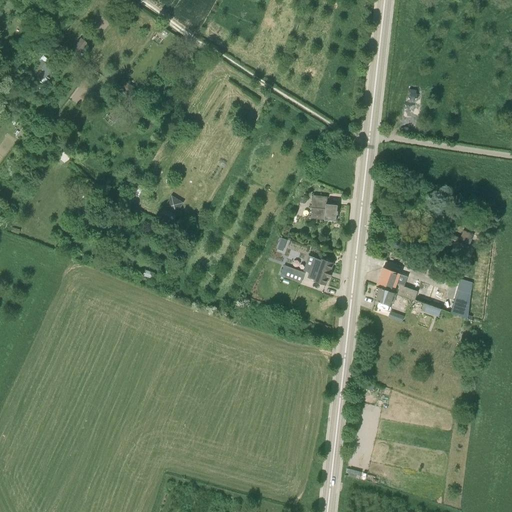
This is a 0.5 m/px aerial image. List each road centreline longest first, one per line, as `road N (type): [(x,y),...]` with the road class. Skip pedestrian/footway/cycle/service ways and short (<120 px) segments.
road 1 (tertiary): [(326,511),(384,0)]
road 2 (track): [(360,137),(136,0)]
